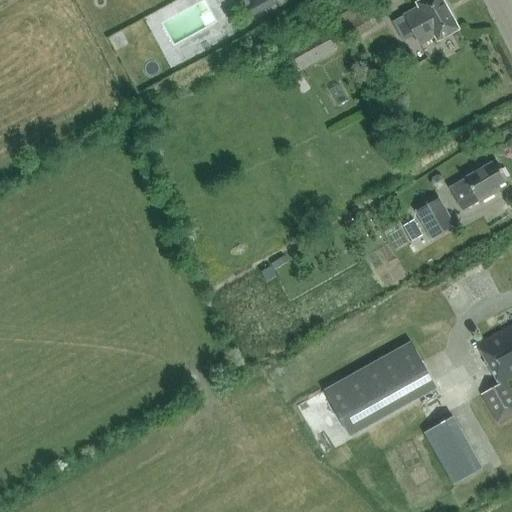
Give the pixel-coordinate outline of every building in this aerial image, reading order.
[(185,32),(233,8),(228,0),(203,0),(176,14),(185,32)] [(242,0),(248,11),(268,0),(242,0)] [(419,7),(404,15),(405,16),(393,22),(404,41),(415,35),(420,45),(435,37),(438,41),(459,30),(442,0),(422,0),(417,3),(419,7)] [(352,39),(374,28),(367,15),(345,26),(352,39)] [(301,71),(336,51),(324,30),(289,50),(301,71)] [(479,203),(497,193),(495,188),(508,181),(497,161),(450,187),(463,211),(479,202),(479,203)] [(455,227),(439,198),(415,212),(431,240),(455,227)] [(404,227),(413,241),(424,236),(415,220),(404,227)] [(481,252),(464,260),(475,283),(492,274),(481,252)] [(271,268),(261,273),(267,283),(277,278),(271,268)] [(511,378),(511,326),(477,346),(499,385),(481,395),(497,423),(511,414),(511,394),(505,382),(511,378)] [(426,339),(332,384),(356,434),(450,389),(426,339)] [(432,430),(461,485),(493,468),(464,413),(432,430)]
